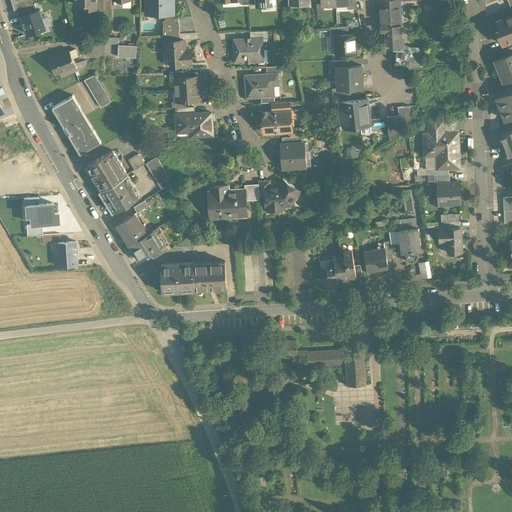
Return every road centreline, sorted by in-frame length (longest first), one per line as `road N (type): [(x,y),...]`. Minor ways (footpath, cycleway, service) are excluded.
road 1 (residential): [(0,33),(46,142),(143,306),(161,321)]
road 2 (residential): [(161,321),(484,295)]
road 3 (residential): [(484,295),(471,0)]
road 4 (residential): [(161,321),(238,511)]
road 5 (residential): [(196,0),(252,155)]
road 6 (track): [(161,321),(0,337)]
